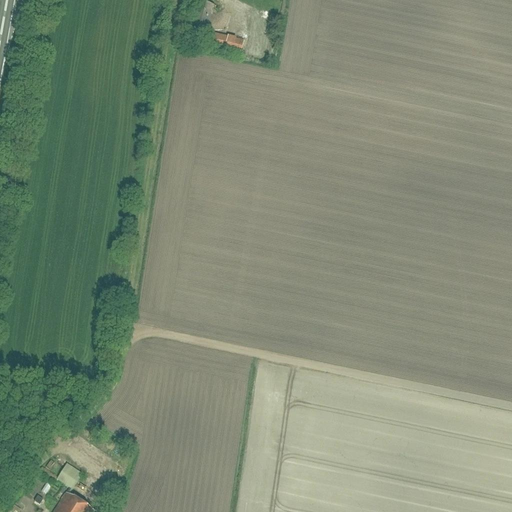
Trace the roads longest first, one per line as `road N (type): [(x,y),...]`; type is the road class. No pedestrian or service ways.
road 1 (track): [(511,407),(149,332),(127,337),(172,9)]
road 2 (unclassified): [(0,240),(41,0)]
road 3 (unclassified): [(0,503),(104,395),(127,337)]
